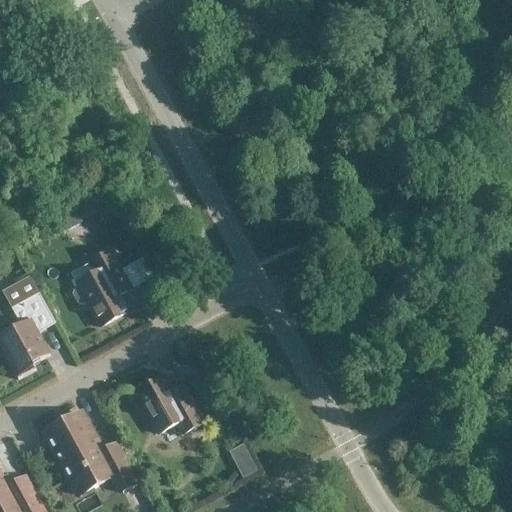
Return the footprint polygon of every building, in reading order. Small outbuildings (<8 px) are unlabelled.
[(114,199),(104,204),(109,213),(118,208),(114,199)] [(129,314),(121,299),(133,292),(112,253),(89,266),(95,276),(77,286),(79,289),(75,291),(73,296),(78,304),(82,306),(87,303),(101,329),(129,314)] [(50,357),(38,335),(56,326),(39,295),(12,310),(21,327),(0,338),(0,348),(18,381),(36,371),(33,366),(50,357)] [(205,424),(187,392),(184,385),(171,392),(164,379),(136,394),(159,436),(176,426),(182,437),(205,424)] [(80,416),(72,420),(45,435),(80,498),(114,479),(123,495),(140,485),(117,443),(101,452),(80,416)] [(237,467),(243,478),(254,472),(248,461),(237,467)] [(0,511),(44,511),(26,477),(8,487),(0,472),(0,511)]
